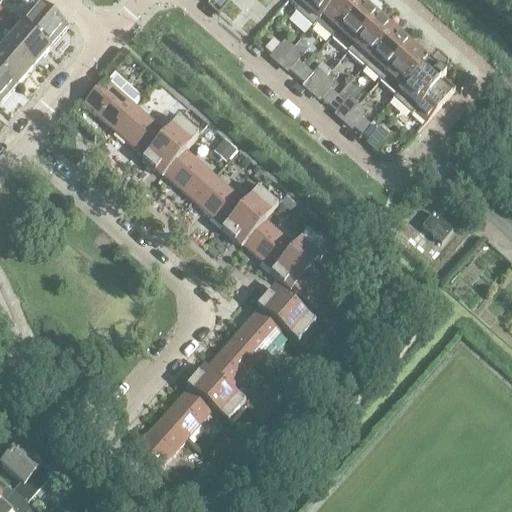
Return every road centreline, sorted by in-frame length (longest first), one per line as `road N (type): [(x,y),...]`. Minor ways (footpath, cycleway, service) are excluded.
road 1 (residential): [(98,435),(192,329),(194,297),(16,143)]
road 2 (residential): [(467,191),(425,154),(411,173),(387,176),(183,0)]
road 3 (residential): [(16,143),(108,40)]
